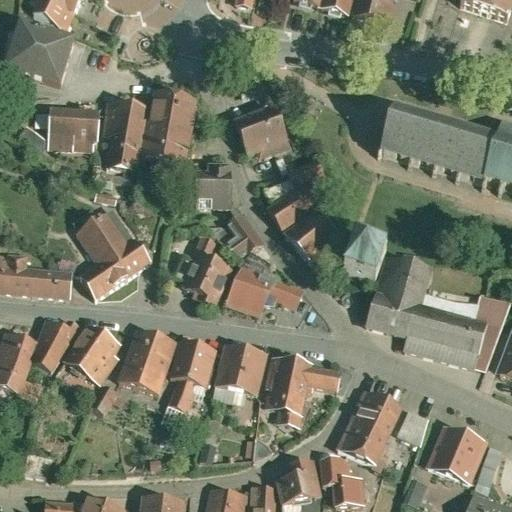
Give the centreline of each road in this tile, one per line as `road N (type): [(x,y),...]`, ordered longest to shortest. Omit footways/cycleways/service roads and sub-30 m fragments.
road 1 (residential): [(357,359),(349,410),(322,453),(285,476),(244,491),(148,500),(0,499)]
road 2 (residential): [(357,359),(138,325),(0,317)]
road 3 (residential): [(207,64),(253,207),(357,359)]
road 4 (residential): [(186,21),(380,50),(511,82)]
road 5 (residential): [(0,87),(67,91),(207,64)]
road 6 (residential): [(511,426),(357,359)]
